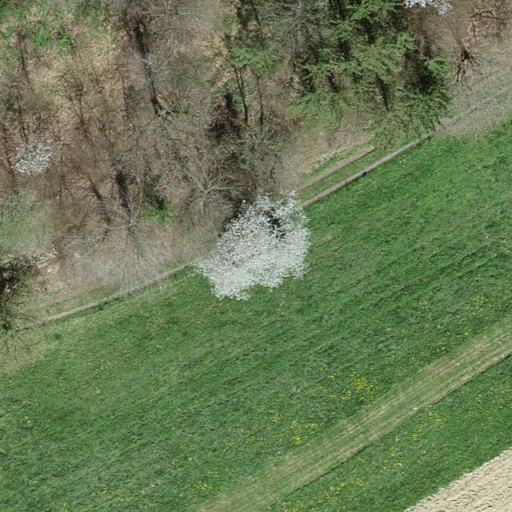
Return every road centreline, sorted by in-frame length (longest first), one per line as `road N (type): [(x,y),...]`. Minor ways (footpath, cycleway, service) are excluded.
road 1 (track): [(0,327),(288,213),(511,74)]
road 2 (track): [(0,264),(77,211),(171,114),(239,0)]
